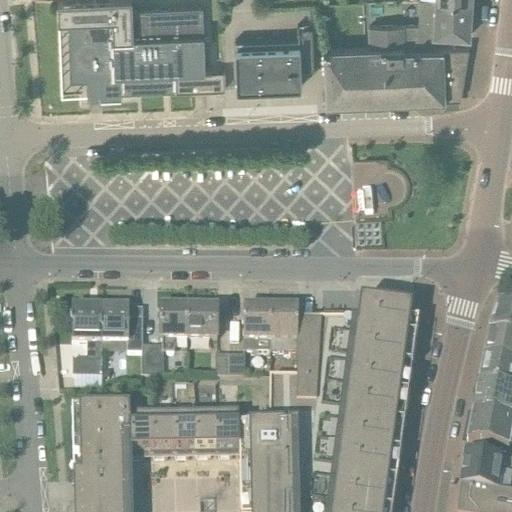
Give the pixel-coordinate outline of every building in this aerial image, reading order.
[(225,90),(224,73),(205,73),(203,35),(202,33),(204,33),(203,8),(132,11),(131,0),(115,0),(57,2),(58,23),(70,22),(73,79),(99,78),(99,100),(121,99),(121,94),(225,90)] [(435,33),(434,36),(469,38),(471,4),(436,2),(420,2),(419,27),(368,28),(368,48),(402,47),(404,47),(404,51),(434,50),(435,33)] [(235,41),(234,50),(236,90),(300,88),(299,70),(312,70),(311,30),(303,30),(303,26),(297,26),(297,39),(235,41)] [(404,103),(444,102),(459,102),(468,49),(434,50),(404,51),(404,47),(402,47),(368,48),(362,49),(322,50),(324,106),(364,105),(404,103)] [(336,157),(354,215),(371,210),(353,152),(336,157)] [(173,344),(188,344),(188,304),(173,304),(173,309),(160,309),(160,344),(162,344),(162,349),(141,349),(141,379),(162,379),(163,356),(174,356),(173,344)] [(188,344),(216,344),(216,310),(202,310),(202,304),(188,304),(188,344)] [(410,324),(410,323),(412,311),(361,304),(358,323),(355,355),(337,511),(393,511),(396,487),(397,480),(400,458),(414,355),(418,324),(410,324)] [(269,355),(270,346),(270,310),(243,310),(242,355),(269,355)] [(270,346),(297,346),(298,346),(298,322),(298,311),(270,310),(270,346)] [(511,339),(511,312),(497,310),(488,335),(511,339)] [(101,379),(102,346),(101,312),(71,312),(71,345),(86,346),(86,363),(72,363),(72,379),(101,379)] [(141,349),(127,349),(128,312),(101,312),(102,346),(115,346),(115,349),(123,349),(122,379),(141,379),(141,349)] [(337,511),(355,355),(358,323),(298,322),(298,346),(297,346),(296,381),(270,381),(269,421),(239,422),(238,416),(130,419),(130,411),(71,412),(73,511),(124,511),(123,439),(129,439),(129,463),(240,461),(240,511),(337,511)] [(483,360),(511,365),(511,339),(488,335),(483,360)] [(214,380),(229,380),(229,358),(214,358),(214,380)] [(229,380),(244,380),(244,358),(229,358),(229,380)] [(478,386),(511,391),(511,365),(483,360),(478,386)] [(473,413),(511,419),(511,391),(478,386),(473,413)] [(510,439),(511,439),(511,438),(511,419),(473,413),(467,446),(508,452),(510,439)] [(460,491),(511,498),(511,472),(511,464),(511,462),(465,456),(460,491)] [(511,511),(511,498),(460,491),(457,511),(511,511)]
